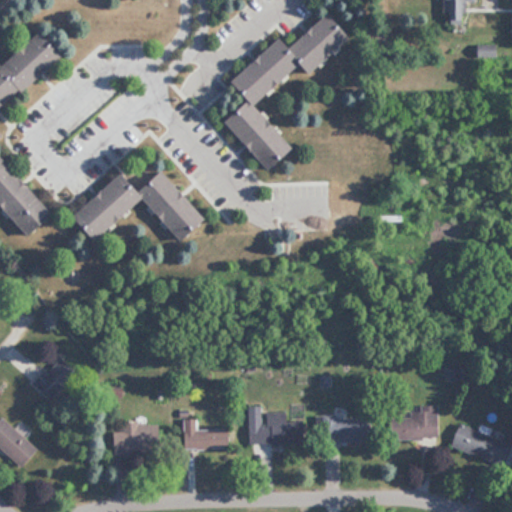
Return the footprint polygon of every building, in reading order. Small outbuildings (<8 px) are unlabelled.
[(478,1),(477,0),(439,0),(439,17),(468,17),(468,1),(478,1)] [(261,103),(308,65),(314,73),(358,38),(335,10),(292,44),(287,37),(232,80),(250,102),(230,118),(272,172),(299,151),(261,103)] [(0,66),(0,111),(70,57),(48,29),(0,66)] [(0,154),(0,199),(33,237),(58,215),(3,152),(0,154)] [(188,241),(212,219),(168,170),(145,190),(127,170),(77,215),(100,240),(148,197),(188,241)] [(36,379),(51,399),(80,377),(65,357),(36,379)] [(386,417),(386,437),(432,437),(432,405),(405,405),(405,417),(386,417)] [(244,407),(244,443),(294,443),(294,420),(281,420),(281,407),(244,407)] [(0,444),(25,467),(41,449),(5,416),(0,422),(0,444)] [(333,441),(363,440),(362,416),(318,417),(319,436),(333,436),(333,441)] [(177,447),(220,447),(220,428),(192,428),(192,418),(177,418),(177,447)] [(472,454),(479,430),(453,422),(446,446),(472,454)]
